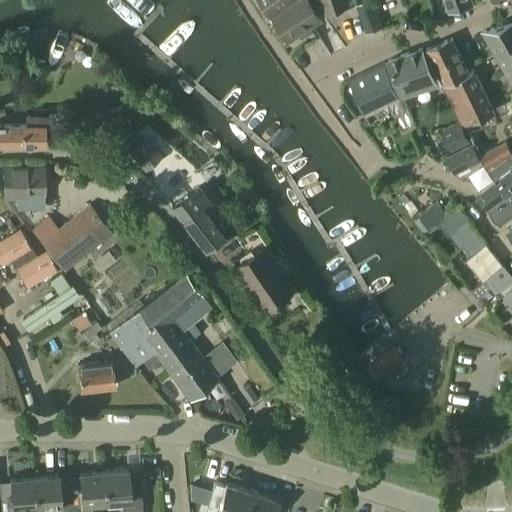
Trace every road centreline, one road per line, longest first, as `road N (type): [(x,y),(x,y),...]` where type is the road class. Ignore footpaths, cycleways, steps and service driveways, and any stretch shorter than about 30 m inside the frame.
road 1 (unclassified): [(436,511),(227,441),(172,431)]
road 2 (residential): [(361,136),(320,79),(377,49),(511,8)]
road 3 (unclassified): [(172,431),(0,431)]
road 4 (residential): [(412,170),(455,184),(511,248)]
